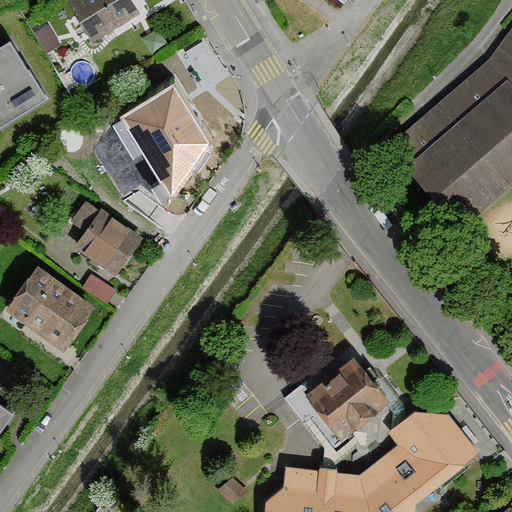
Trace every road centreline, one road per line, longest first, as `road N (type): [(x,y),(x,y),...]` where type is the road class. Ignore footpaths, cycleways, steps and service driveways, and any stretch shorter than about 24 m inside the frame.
road 1 (unclassified): [(281,104),(0,498)]
road 2 (unclassified): [(511,406),(281,104)]
road 3 (unclassified): [(281,104),(217,0)]
